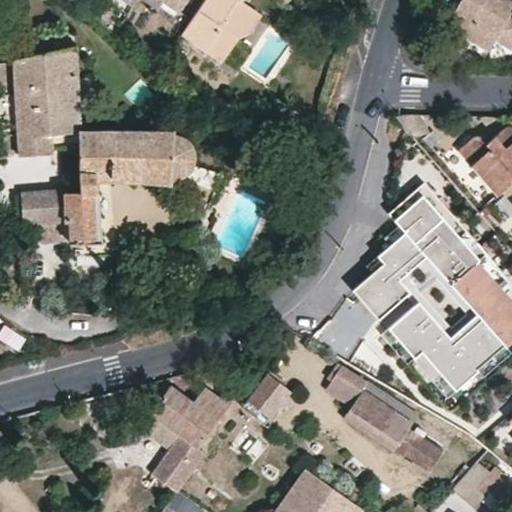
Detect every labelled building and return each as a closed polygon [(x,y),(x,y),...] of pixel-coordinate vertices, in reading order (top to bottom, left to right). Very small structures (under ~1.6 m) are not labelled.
[(181,0),(145,0),(154,6),(157,0),(163,0),(176,9),(181,0)] [(255,11),(239,0),(197,0),(178,30),(217,57),(234,35),(242,29),(255,11)] [(511,16),(511,6),(501,0),(465,0),(450,24),(490,49),(511,16)] [(353,19),(337,13),(331,31),(339,35),(351,40),(357,21),(353,19)] [(12,58),(14,87),(54,86),(76,86),(77,96),(92,96),(91,76),(74,75),(72,46),(12,58)] [(0,85),(10,85),(9,58),(0,58),(0,85)] [(14,93),(3,93),(3,134),(5,135),(17,134),(17,154),(52,152),(52,133),(56,133),(54,86),(14,87),(14,93)] [(56,133),(78,132),(78,126),(77,96),(76,86),(54,86),(56,133)] [(80,178),(99,177),(106,177),(106,180),(112,180),(112,178),(132,178),(133,181),(140,181),(141,177),(162,178),(162,182),(173,183),(174,175),(182,174),(185,172),(187,170),(190,167),(192,164),(194,162),(195,158),(195,155),(195,151),(194,147),(193,145),(192,143),(191,140),(188,138),(186,136),(183,134),(180,133),(177,133),(175,132),(170,132),(143,131),(142,128),(136,127),(136,131),(114,130),(114,126),(109,127),(109,130),(85,129),(85,126),(78,126),(78,132),(80,178)] [(511,154),(511,155),(506,149),(511,143),(511,132),(508,128),(499,131),(481,148),(475,140),(469,140),(454,154),(493,199),(501,192),(511,181),(511,154)] [(17,134),(5,135),(6,155),(17,154),(17,134)] [(99,243),(99,177),(80,178),(80,190),(70,190),(71,220),(68,221),(68,242),(87,243),(88,250),(104,250),(104,243),(99,243)] [(511,181),(501,192),(511,204),(511,181)] [(511,282),(422,185),(417,190),(410,196),(387,218),(404,236),(377,261),(384,268),(353,296),(389,334),(390,333),(416,361),(415,362),(436,385),(444,378),(459,393),(481,373),(480,371),(507,346),(508,348),(511,343),(511,296),(504,289),(511,282)] [(410,196),(417,190),(413,186),(406,192),(410,196)] [(70,190),(21,192),(22,222),(68,221),(71,220),(70,190)] [(22,222),(24,243),(68,242),(68,221),(22,222)] [(143,240),(143,256),(185,260),(190,238),(143,240)] [(0,327),(0,337),(16,349),(26,335),(5,321),(0,327)] [(390,333),(389,334),(383,339),(410,367),(415,362),(416,361),(390,333)] [(480,371),(481,373),(486,378),(511,353),(511,352),(508,348),(507,346),(480,371)] [(401,439),(397,446),(433,468),(446,447),(424,435),(427,429),(420,425),(417,430),(410,425),(413,419),(383,401),(387,393),(342,364),(328,387),(353,402),(349,408),(401,439)] [(269,377),(250,403),(273,419),(291,392),(269,377)] [(451,401),(459,393),(444,378),(436,385),(451,401)] [(238,397),(225,387),(219,396),(206,386),(195,401),(172,385),(151,413),(159,419),(182,436),(172,450),(154,473),(178,492),(207,453),(200,448),(238,397)] [(383,401),(413,419),(418,411),(387,393),(383,401)] [(349,408),(344,417),(395,449),(397,446),(401,439),(349,408)] [(182,436),(159,419),(149,433),(172,450),(182,436)] [(0,455),(11,451),(0,426),(0,455)] [(473,462),(448,490),(471,511),(482,499),(502,477),(491,468),(487,474),(473,462)] [(271,511),(284,511),(311,476),(302,470),(271,511)] [(337,511),(345,502),(311,476),(284,511),(337,511)] [(499,511),(511,511),(511,484),(502,477),(482,499),(499,511)] [(358,511),(359,511),(345,502),(337,511),(358,511)] [(408,511),(427,511),(428,511),(418,502),(408,511)]
